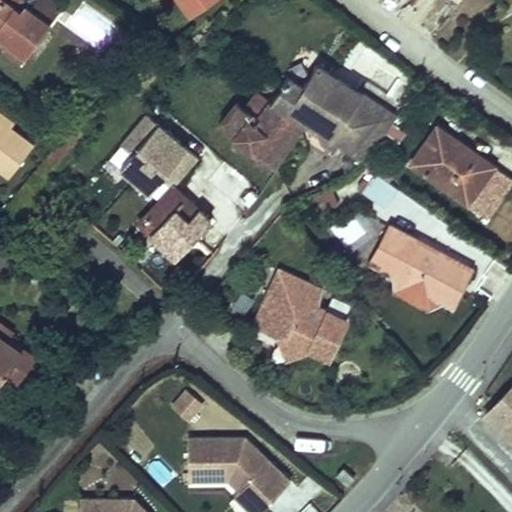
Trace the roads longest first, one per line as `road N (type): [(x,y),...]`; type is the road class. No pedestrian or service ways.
road 1 (unclassified): [(169,327),(288,419),(418,428)]
road 2 (unclassified): [(0,507),(147,341),(169,327)]
road 3 (unclassified): [(169,327),(278,194)]
road 4 (unclassified): [(511,304),(418,428)]
